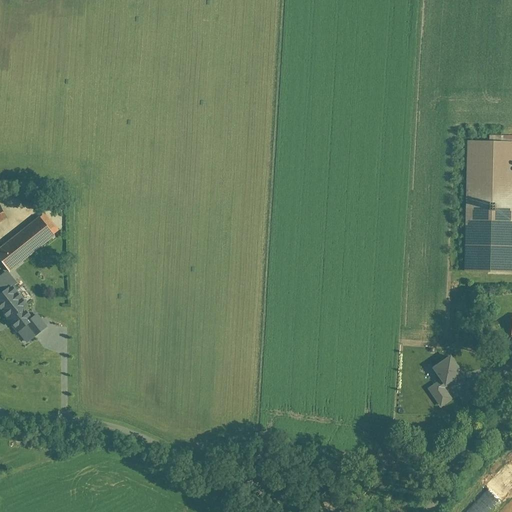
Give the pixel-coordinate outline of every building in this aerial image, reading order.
[(511,142),(501,142),(465,141),(463,271),(511,271),(511,142)] [(42,214),(0,246),(0,264),(6,272),(56,233),(42,214)] [(11,285),(0,293),(0,311),(15,332),(23,326),(31,337),(45,327),(34,313),(28,317),(22,309),(26,306),(11,285)] [(445,385),(462,374),(450,358),(434,369),(442,381),(445,385)] [(445,385),(442,381),(429,389),(441,406),(451,399),(443,388),(446,387),(445,385)]
